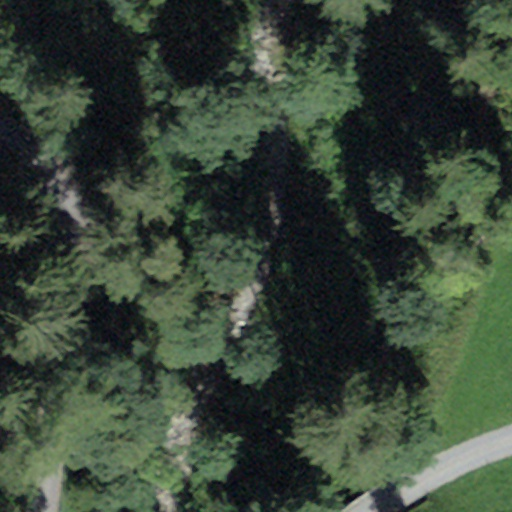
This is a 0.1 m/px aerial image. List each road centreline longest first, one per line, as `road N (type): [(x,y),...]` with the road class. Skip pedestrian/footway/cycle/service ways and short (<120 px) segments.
road 1 (tertiary): [(33,511),(80,248),(50,181),(0,136)]
road 2 (tertiary): [(511,438),(404,481),(360,511)]
